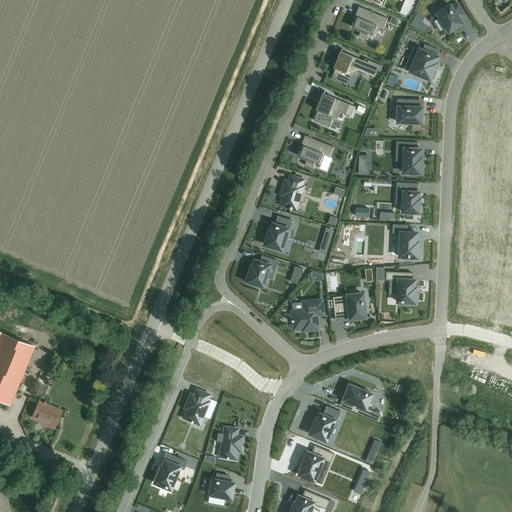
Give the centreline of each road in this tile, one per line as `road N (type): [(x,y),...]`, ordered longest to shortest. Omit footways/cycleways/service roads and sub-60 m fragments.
road 1 (unclassified): [(71,511),(286,0)]
road 2 (residential): [(226,295),(221,265),(333,0)]
road 3 (residential): [(500,39),(458,80),(452,105),(440,329)]
road 4 (residential): [(226,295),(195,328),(120,511)]
road 5 (residential): [(301,367),(270,419),(255,511)]
road 6 (residential): [(440,329),(301,367)]
